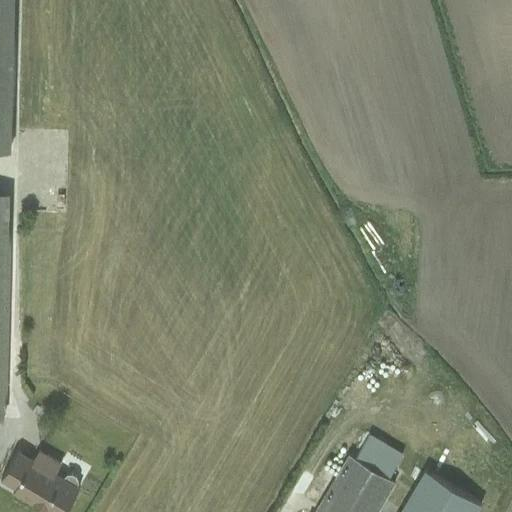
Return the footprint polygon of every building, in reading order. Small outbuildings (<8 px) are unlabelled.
[(0,0),(0,139),(7,140),(10,0),(0,0)] [(13,190),(0,189),(0,409),(5,409),(13,190)] [(4,483),(55,511),(70,511),(89,478),(26,443),(4,483)] [(375,511),(396,475),(352,450),(316,511),(375,511)] [(476,511),(499,475),(465,455),(431,511),(399,511),(395,509),(393,511),(476,511)]
